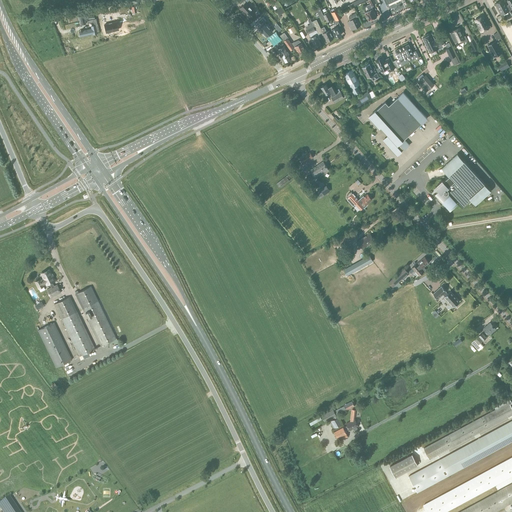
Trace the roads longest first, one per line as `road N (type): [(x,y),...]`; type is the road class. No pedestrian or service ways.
road 1 (unclassified): [(36,211),(52,227),(89,209),(101,212),(182,334),(272,511)]
road 2 (unclassified): [(511,322),(289,79)]
road 3 (primary): [(290,511),(194,321)]
road 4 (primary): [(99,163),(16,39),(0,0)]
road 5 (primary): [(95,178),(194,321)]
road 6 (primary): [(194,321),(160,250),(106,173)]
road 7 (primary): [(0,21),(88,168)]
road 8 (tertiary): [(153,144),(289,79)]
road 9 (residential): [(352,58),(473,0)]
road 10 (tertiary): [(337,56),(453,0)]
road 11 (residential): [(433,0),(318,54)]
